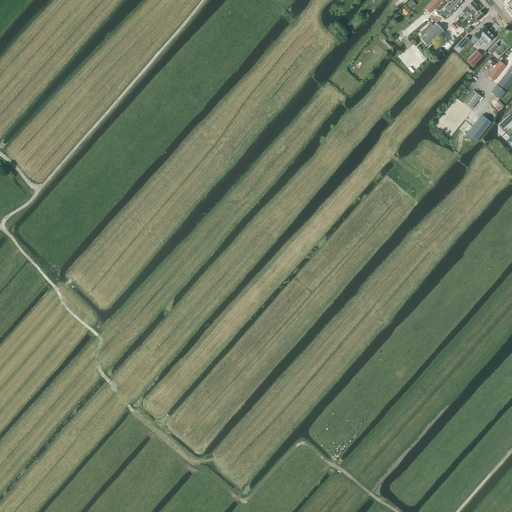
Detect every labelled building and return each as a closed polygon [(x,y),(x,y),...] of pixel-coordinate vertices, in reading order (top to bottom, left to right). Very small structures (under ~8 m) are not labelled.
[(435,8),(442,0),(434,0),(426,10),(429,14),(435,8)] [(442,0),(435,8),(435,9),(436,10),(436,9),(438,11),(446,3),(442,0)] [(457,8),(463,1),(461,0),(456,0),(452,5),(457,8)] [(476,6),(477,5),(473,1),(458,15),(461,18),(466,12),(468,15),(471,13),(473,15),(479,10),(476,6)] [(452,14),(457,8),(452,5),(450,7),(447,5),(445,8),(446,10),(443,13),(446,16),(449,12),(452,14)] [(475,20),(477,21),(484,16),(480,11),(473,17),(474,18),(473,19),(472,19),(470,21),(471,21),(469,23),(470,25),(474,21),(475,20)] [(438,25),(436,23),(420,38),(422,40),(427,45),(443,31),(438,25)] [(479,39),(487,31),(488,30),(483,25),(472,37),(474,39),(476,41),(479,39)] [(488,31),(487,31),(479,39),(482,42),(485,45),(487,43),(493,37),(489,33),(490,33),(488,31)] [(466,36),(457,45),(461,49),(470,40),(466,36)] [(498,56),(507,47),(503,43),(499,48),(495,45),(488,52),(491,54),(493,52),(498,56)] [(436,45),(431,49),(435,54),(438,57),(443,53),(444,52),(441,49),(440,50),(436,45)] [(467,61),(472,66),(482,56),(477,51),(467,61)] [(494,81),(506,66),(500,61),(488,77),(494,81)] [(511,65),(508,71),(491,93),(500,100),(511,84),(511,65)] [(471,109),(481,97),(473,90),(463,103),(471,109)] [(476,143),(491,123),(481,115),(466,135),(476,143)]
